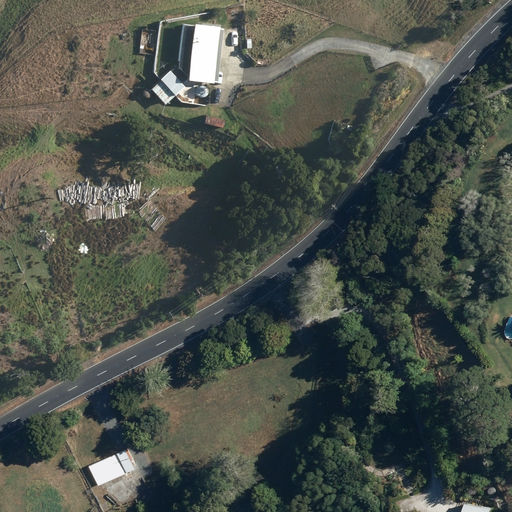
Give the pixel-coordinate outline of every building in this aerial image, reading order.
[(232,18),(232,27),(241,27),(241,18),(232,18)] [(190,62),(188,79),(213,82),(219,26),(194,24),(194,26),(184,25),(180,61),(190,62)] [(179,35),(170,34),(169,47),(178,48),(179,35)] [(162,66),(156,71),(160,76),(166,71),(162,66)] [(170,71),(161,79),(175,95),(184,86),(170,71)] [(161,80),(151,88),(166,104),(175,95),(161,80)] [(220,87),(212,86),(210,104),(219,104),(220,87)] [(225,119),(205,114),(203,122),(223,127),(225,119)] [(340,152),(348,155),(350,151),(341,147),(340,152)] [(328,160),(327,166),(335,168),(337,161),(328,160)] [(122,453),(93,465),(102,485),(131,473),(122,453)]
